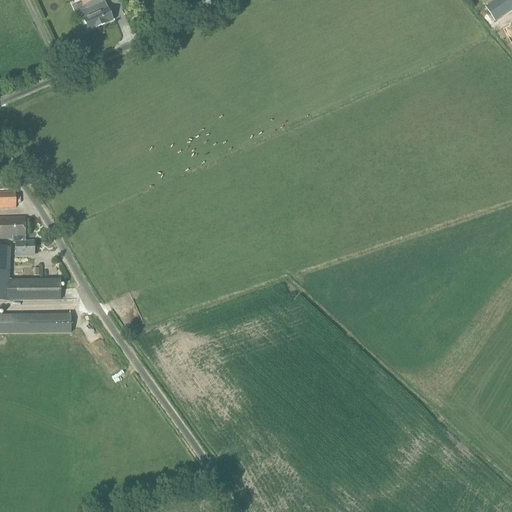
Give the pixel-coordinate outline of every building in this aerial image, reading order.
[(76,0),(65,5),(69,15),(80,10),(76,0)] [(89,31),(112,21),(107,10),(106,10),(103,4),(100,0),(83,0),(85,4),(86,4),(92,17),(84,20),(89,31)] [(495,22),(511,10),(511,0),(496,0),(485,7),(495,22)] [(0,208),(16,208),(15,195),(0,195),(0,208)] [(0,239),(12,239),(13,243),(16,243),(16,256),(33,255),(33,242),(25,243),(24,218),(0,218),(0,239)] [(7,280),(9,248),(0,247),(0,300),(6,301),(7,301),(7,280)] [(7,280),(7,301),(60,301),(60,280),(7,280)] [(0,335),(71,335),(70,315),(0,315),(0,335)] [(72,357),(77,367),(86,363),(82,353),(72,357)]
